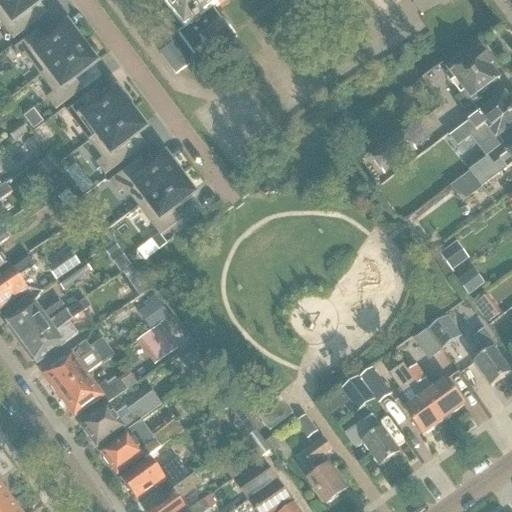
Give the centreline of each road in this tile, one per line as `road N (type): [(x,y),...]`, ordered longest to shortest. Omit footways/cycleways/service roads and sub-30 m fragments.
road 1 (residential): [(86,0),(218,179)]
road 2 (residential): [(103,511),(0,368)]
